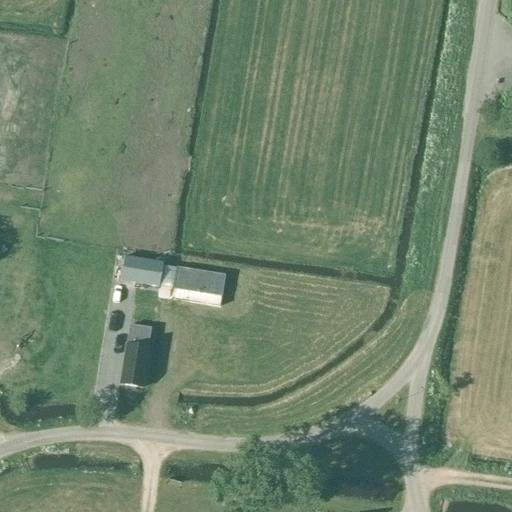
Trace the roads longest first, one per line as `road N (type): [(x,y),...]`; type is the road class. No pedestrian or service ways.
road 1 (unclassified): [(415,368),(432,332),(492,0)]
road 2 (unclassified): [(0,451),(64,438),(260,448),(345,422)]
